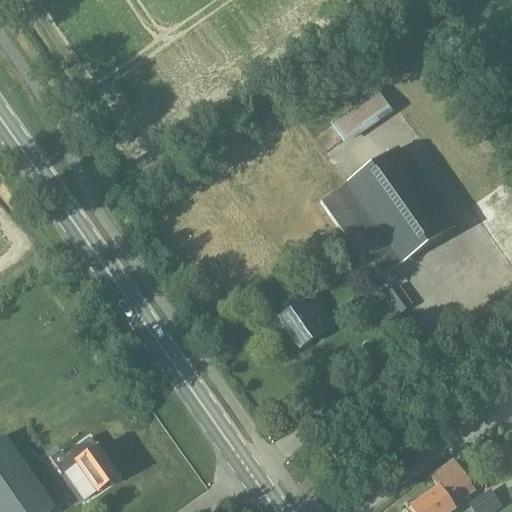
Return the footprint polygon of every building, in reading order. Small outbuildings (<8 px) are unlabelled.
[(377,91),(331,123),(344,142),(390,110),(377,91)] [(388,273),(395,268),(452,228),(398,149),(319,203),(374,282),(383,276),(386,280),(390,276),(388,273)] [(412,305),(397,285),(383,296),(397,316),(412,305)] [(320,334),(298,302),(291,292),(269,308),(276,318),(297,349),(320,334)] [(0,437),(0,511),(47,511),(52,509),(1,437),(0,437)] [(94,493),(115,477),(94,448),(87,438),(61,456),(58,451),(47,459),(59,474),(73,464),(94,493)] [(409,511),(449,511),(452,510),(450,507),(472,492),(452,462),(429,478),(436,489),(407,509),(409,511)] [(467,501),(473,511),(479,511),(496,502),(487,488),(467,501)]
